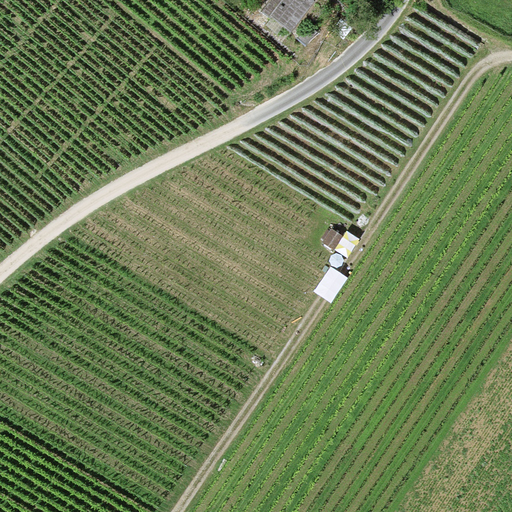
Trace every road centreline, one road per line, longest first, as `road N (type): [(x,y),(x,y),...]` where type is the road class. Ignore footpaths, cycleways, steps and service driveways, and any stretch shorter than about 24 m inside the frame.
road 1 (track): [(511,57),(480,61),(462,84),(173,511)]
road 2 (track): [(0,274),(90,204),(292,98),(366,40),(400,0)]
